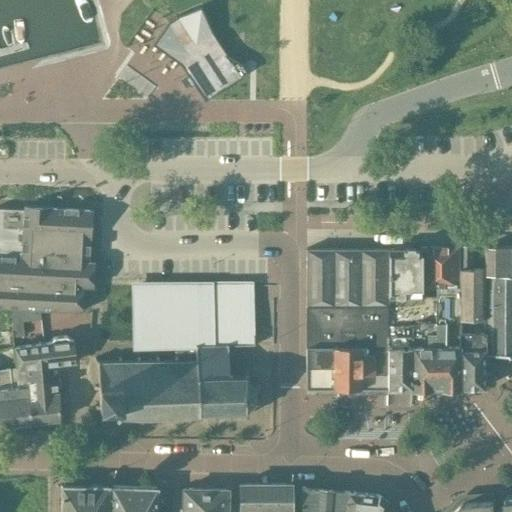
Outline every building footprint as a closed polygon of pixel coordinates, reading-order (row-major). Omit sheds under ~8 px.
[(168,23),(153,44),(180,64),(188,76),(185,78),(190,87),(194,84),(204,100),(244,74),(246,72),(245,70),(242,65),(241,64),(227,55),(213,34),(200,7),(177,17),(168,23)] [(0,208),(0,306),(82,311),(83,287),(92,287),(93,261),(87,261),(88,237),(90,238),(91,210),(51,208),(51,207),(25,206),(25,210),(0,208)] [(485,270),(485,273),(511,272),(511,246),(510,247),(487,247),(485,247),(485,270)] [(421,250),(419,250),(420,290),(435,290),(457,287),(458,287),(457,247),(456,247),(421,248),(421,250)] [(472,247),(458,248),(459,287),(459,333),(485,333),(485,274),(484,274),(484,271),(471,270),(472,247)] [(306,250),(305,389),(387,389),(387,388),(387,325),(387,250),(306,250)] [(387,250),(387,325),(411,325),(412,290),(420,290),(419,250),(387,250)] [(511,273),(485,274),(485,333),(485,354),(511,354),(511,273)] [(137,348),(176,347),(176,355),(179,355),(179,360),(197,359),(196,344),(199,344),(199,347),(226,346),(226,343),(228,343),(228,346),(254,346),(254,335),(241,336),(240,286),(136,286),(136,299),(137,342),(137,348)] [(457,287),(435,290),(435,313),(436,388),(459,388),(459,346),(459,333),(459,287),(458,287),(457,287)] [(412,290),(411,325),(411,388),(436,388),(435,313),(435,290),(420,290),(412,290)] [(387,325),(387,388),(411,388),(411,325),(387,325)] [(485,333),(459,333),(459,346),(459,388),(485,387),(485,354),(485,333)] [(17,368),(15,369),(15,376),(25,374),(30,422),(58,419),(57,364),(75,362),(73,339),(67,336),(54,337),(49,343),(14,347),(17,368)] [(99,362),(99,361),(95,357),(92,360),(97,364),(98,385),(92,385),(93,389),(98,389),(99,404),(94,405),(94,409),(99,408),(100,413),(103,413),(103,408),(116,408),(116,412),(119,412),(119,414),(115,418),(118,420),(122,416),(139,415),(139,419),(143,419),(143,415),(158,415),(158,419),(162,419),(161,415),(176,415),(176,419),(180,419),(179,414),(195,414),(195,419),(199,418),(199,416),(201,416),(201,411),(211,411),(211,416),(216,416),(215,411),(227,410),(227,415),(231,416),(231,410),(242,410),(245,416),(249,413),(247,409),(253,401),(259,403),(259,400),(255,398),(255,389),(260,386),(258,383),(254,385),(246,377),(248,371),(244,371),(242,376),(231,376),(231,370),(228,370),(228,343),(226,343),(226,346),(199,347),(199,344),(196,344),(197,359),(179,360),(179,355),(176,355),(175,355),(175,360),(160,360),(160,355),(157,355),(157,361),(142,361),(141,356),(138,356),(138,361),(122,361),(122,356),(119,356),(119,361),(99,362)] [(0,370),(0,425),(30,422),(25,374),(15,376),(15,369),(0,370)] [(294,511),(295,511),(290,511),(291,488),(291,484),(240,483),(240,511),(294,511)] [(59,511),(106,511),(107,486),(88,485),(88,486),(61,485),(59,511)] [(110,486),(109,511),(155,511),(156,487),(110,486)] [(345,511),(348,492),(331,490),(331,488),(320,488),(320,489),(301,487),(301,511),(345,511)] [(182,488),(181,511),(226,511),(227,489),(182,488)] [(345,511),(388,511),(385,501),(378,495),(348,492),(345,511)] [(511,511),(511,499),(464,502),(452,511),(511,511)]
